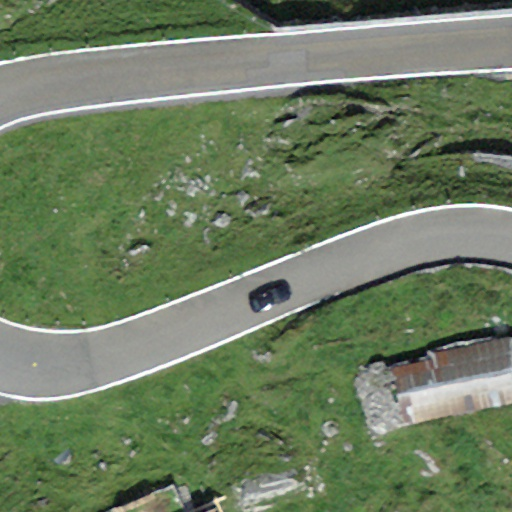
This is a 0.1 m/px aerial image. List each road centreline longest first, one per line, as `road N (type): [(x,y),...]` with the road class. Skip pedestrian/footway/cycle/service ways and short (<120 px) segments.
road 1 (primary): [(0,357),(38,364),(112,357),(395,245),(454,234),(511,240)]
road 2 (primary): [(511,41),(42,84),(0,96)]
